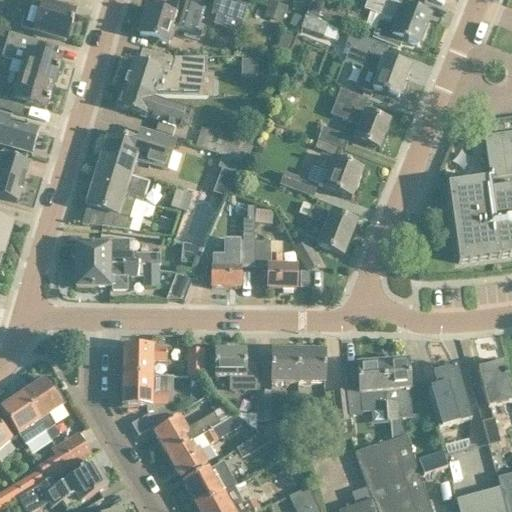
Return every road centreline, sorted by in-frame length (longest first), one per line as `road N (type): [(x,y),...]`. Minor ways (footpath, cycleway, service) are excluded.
road 1 (residential): [(369,322),(381,248),(479,7)]
road 2 (residential): [(20,315),(113,0)]
road 3 (residential): [(96,320),(369,322)]
road 4 (residential): [(96,320),(95,386),(104,423),(158,511)]
road 5 (residential): [(369,322),(511,316)]
